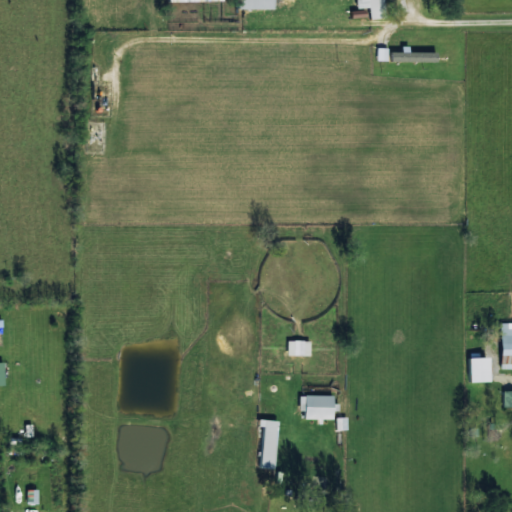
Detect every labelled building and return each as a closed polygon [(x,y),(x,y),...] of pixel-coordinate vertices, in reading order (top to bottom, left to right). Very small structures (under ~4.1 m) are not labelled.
[(273,8),(273,0),(235,0),(235,8),(273,8)] [(383,17),(382,0),(355,0),(356,8),(368,7),(369,18),(383,17)] [(436,51),(390,52),(390,61),(436,61),(436,51)] [(511,322),(500,322),(499,363),(511,363),(511,322)] [(286,341),(287,355),(309,355),(309,340),(286,341)] [(469,382),(489,382),(488,357),(468,358),(469,382)] [(511,390),(502,391),(502,407),(511,407),(511,390)] [(332,395),(299,395),(300,417),(332,416),(332,395)] [(276,420),(259,419),(258,468),(274,468),(276,420)] [(37,489),(25,489),(25,504),(36,504),(37,489)]
